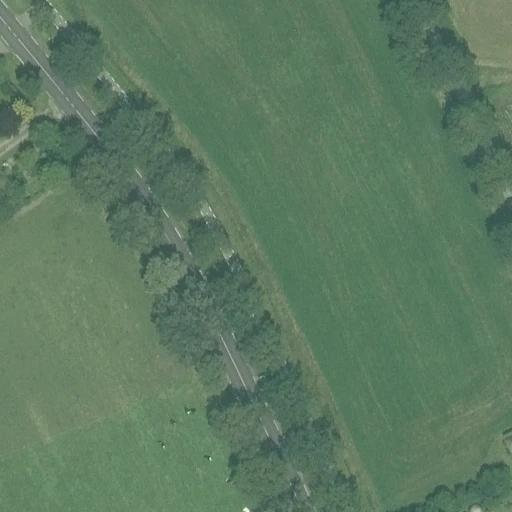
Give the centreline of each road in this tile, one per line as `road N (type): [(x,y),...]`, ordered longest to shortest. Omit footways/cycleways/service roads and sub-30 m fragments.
road 1 (secondary): [(303,511),(188,273),(144,201),(0,19)]
road 2 (unclassified): [(511,201),(415,0)]
